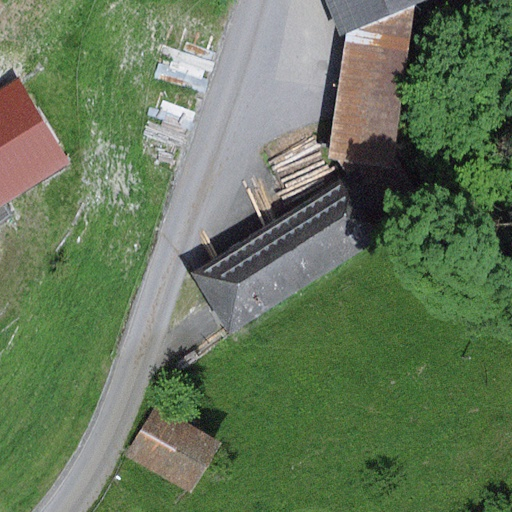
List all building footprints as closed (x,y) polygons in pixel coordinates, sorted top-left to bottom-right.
[(330,0),(346,37),(350,35),(332,159),(400,169),(401,161),(425,7),(443,0),(330,0)] [(22,79),(0,92),(0,212),(9,207),(76,165),(22,79)] [(350,178),(196,275),(237,337),(434,206),(401,161),(400,169),(341,163),(350,178)] [(0,227),(16,218),(9,207),(0,212),(0,227)] [(219,442),(156,405),(126,456),(190,492),(219,442)]
